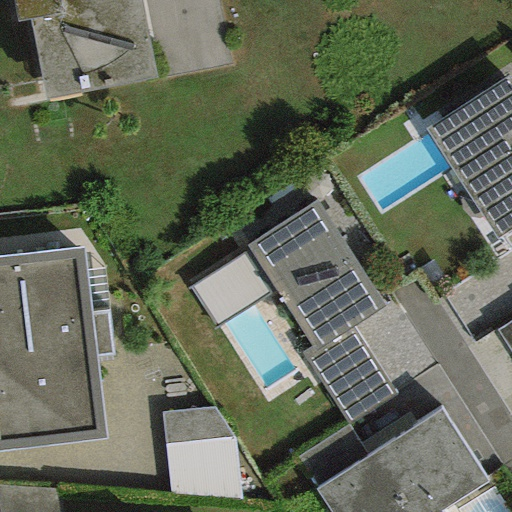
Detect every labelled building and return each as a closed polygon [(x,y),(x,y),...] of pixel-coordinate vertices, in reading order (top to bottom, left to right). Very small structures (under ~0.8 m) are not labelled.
[(139,0),(11,0),(16,22),(28,20),(44,99),(156,78),(139,0)] [(511,86),(506,77),(424,129),(501,238),(511,230),(511,86)] [(384,306),(314,201),(245,245),(309,347),(301,353),(347,424),(394,395),(350,329),(384,306)] [(0,451),(104,438),(93,359),(111,357),(106,313),(88,315),(81,248),(0,257),(0,451)] [(511,319),(495,330),(511,355),(511,319)] [(170,492),(241,499),(233,437),(213,407),(161,412),(170,492)] [(314,490),(328,511),(438,511),(486,482),(439,410),(366,457),(314,490)] [(346,426),(295,457),(314,490),(366,457),(346,426)] [(0,511),(57,511),(54,489),(0,485),(0,511)]
